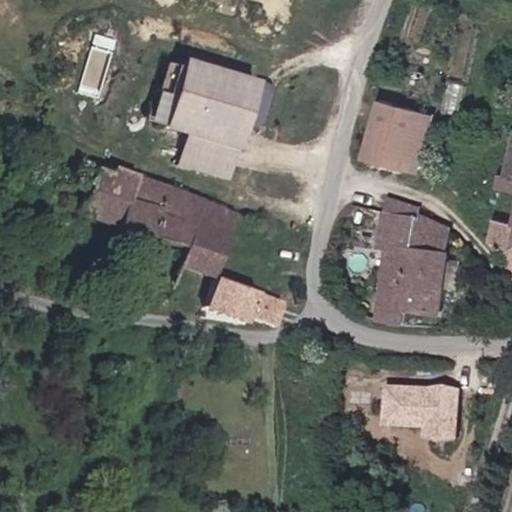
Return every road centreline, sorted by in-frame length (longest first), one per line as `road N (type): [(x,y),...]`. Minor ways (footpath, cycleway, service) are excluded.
road 1 (residential): [(341,322),(271,349),(0,303)]
road 2 (residential): [(511,274),(473,224),(430,194),(338,175)]
road 3 (unclassified): [(338,175),(393,0)]
road 4 (unclassified): [(511,350),(378,340),(341,322)]
road 5 (unclassified): [(341,322),(323,274),(338,175)]
